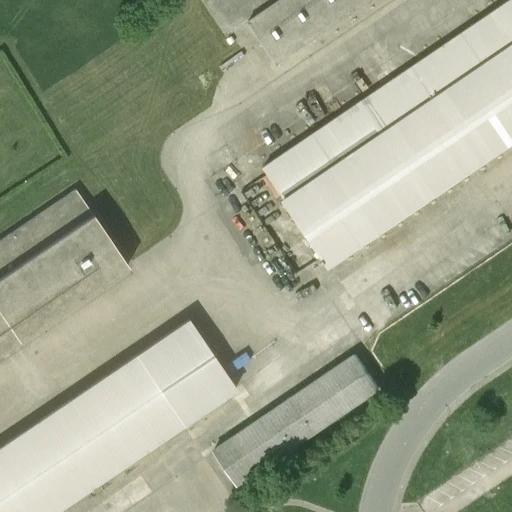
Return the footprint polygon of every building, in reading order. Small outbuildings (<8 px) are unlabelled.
[(369,0),(212,0),(209,2),(228,31),(248,18),(277,61),(369,0)] [(511,0),(510,0),(264,166),(285,197),(284,198),(329,265),(511,141),(511,0)] [(0,353),(129,267),(77,191),(0,242),(0,353)] [(0,511),(49,511),(236,387),(190,319),(0,446),(0,511)] [(362,351),(215,451),(239,485),(385,386),(362,351)]
